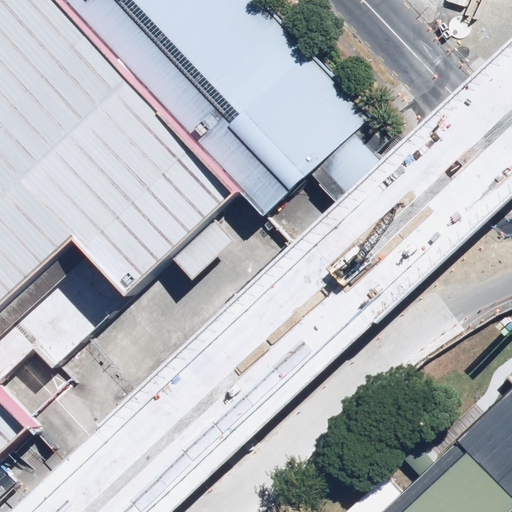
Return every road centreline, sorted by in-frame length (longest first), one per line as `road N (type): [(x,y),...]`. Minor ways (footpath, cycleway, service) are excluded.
road 1 (primary): [(62,511),(511,82)]
road 2 (primary): [(511,163),(141,511)]
